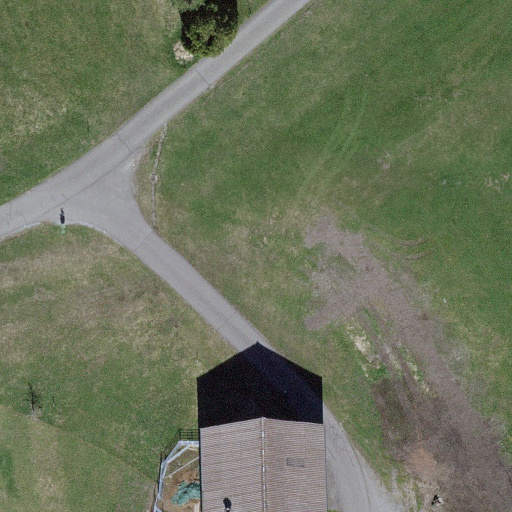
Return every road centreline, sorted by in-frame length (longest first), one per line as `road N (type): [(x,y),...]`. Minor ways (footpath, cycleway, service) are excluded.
road 1 (residential): [(354,511),(331,433),(202,296),(77,181)]
road 2 (residential): [(77,181),(298,0)]
